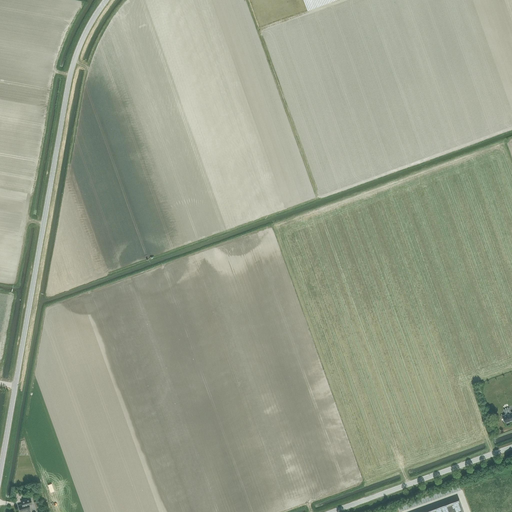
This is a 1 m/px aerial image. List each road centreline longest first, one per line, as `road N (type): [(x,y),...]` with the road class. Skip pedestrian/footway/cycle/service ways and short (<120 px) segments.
road 1 (unclassified): [(0,477),(70,74),(106,0)]
road 2 (unclassified): [(331,511),(511,446)]
